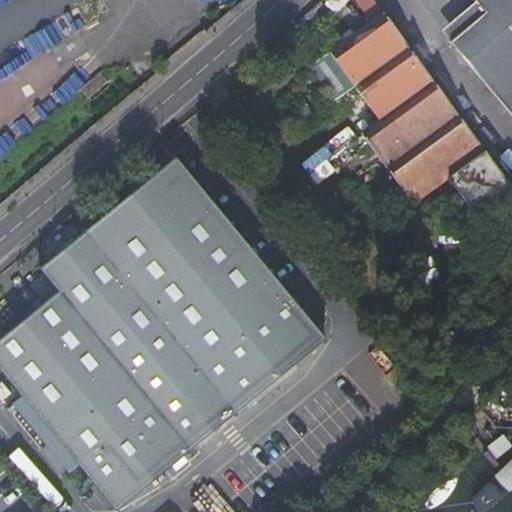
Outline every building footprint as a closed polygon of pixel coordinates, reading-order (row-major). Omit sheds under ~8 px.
[(511,0),(476,0),(482,6),(448,31),(511,111),(511,0)] [(471,207),(504,184),(381,12),(329,52),(376,117),(358,131),(409,195),(445,171),(471,207)] [(330,149),(305,161),(316,184),(341,171),(330,149)] [(0,369),(117,511),(327,346),(180,159),(40,268),(61,294),(0,342),(0,369)] [(511,244),(511,200),(491,215),(511,244)]
